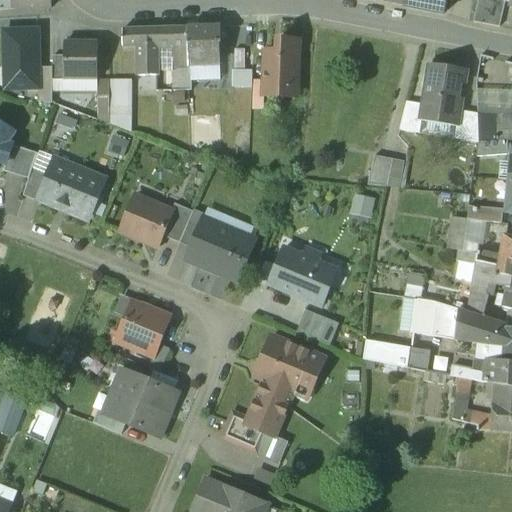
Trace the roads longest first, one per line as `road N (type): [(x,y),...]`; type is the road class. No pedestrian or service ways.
road 1 (residential): [(158,511),(235,323),(0,226)]
road 2 (residential): [(511,43),(317,9),(124,15),(88,0)]
